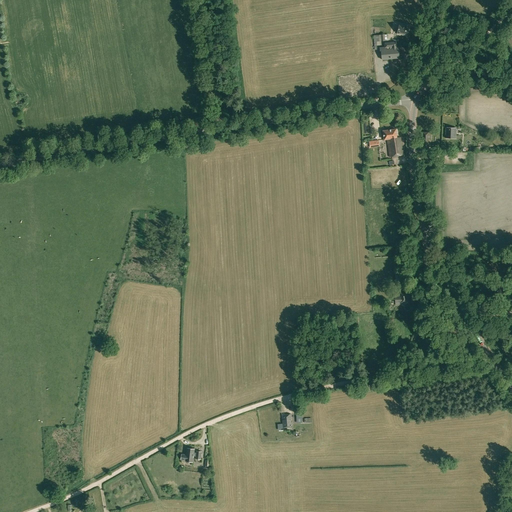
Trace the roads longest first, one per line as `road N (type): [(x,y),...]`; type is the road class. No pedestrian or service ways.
road 1 (track): [(28,511),(231,414),(299,391),(490,355)]
road 2 (secondary): [(0,163),(413,99)]
road 3 (secondary): [(511,390),(431,257),(411,174),(413,99)]
road 4 (residential): [(413,99),(511,7)]
road 5 (track): [(192,0),(216,128)]
